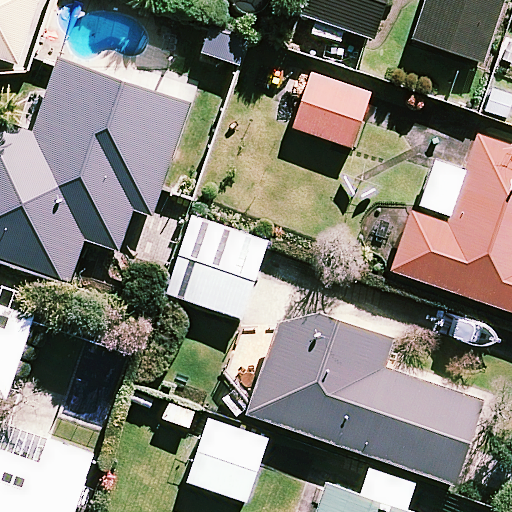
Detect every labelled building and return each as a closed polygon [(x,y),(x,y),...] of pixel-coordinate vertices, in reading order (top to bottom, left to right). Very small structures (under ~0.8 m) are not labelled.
[(39,0),(0,0),(0,53),(21,60),(39,0)] [(388,0),(304,0),(300,14),(316,20),(312,32),(344,43),(349,30),(375,40),(388,0)] [(502,0),(427,0),(416,35),(484,57),(502,0)] [(0,253),(72,278),(87,234),(121,245),(135,203),(155,210),(193,94),(62,50),(33,136),(0,125),(0,253)] [(372,90),(313,71),(295,125),(354,144),(372,90)] [(511,142),(479,131),(449,220),(414,208),(394,264),(511,304),(511,142)] [(269,241),(194,214),(168,288),(243,315),(269,241)] [(396,332),(270,290),(255,334),(244,331),(233,365),(261,375),(250,409),(456,478),(484,394),(387,361),(396,332)] [(35,317),(0,303),(0,390),(6,393),(35,317)] [(269,435),(210,416),(190,478),(248,497),(269,435)] [(40,458),(0,444),(0,511),(73,511),(94,451),(48,435),(40,458)] [(413,511),(406,510),(417,478),(371,463),(361,495),(327,484),(318,511),(413,511)]
